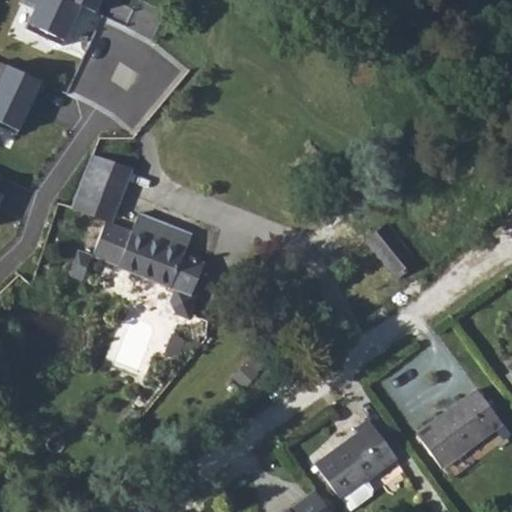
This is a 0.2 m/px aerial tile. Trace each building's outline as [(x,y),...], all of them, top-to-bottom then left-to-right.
[(80,6),(67,0),(39,0),(26,29),(61,45),(80,6)] [(69,0),(95,12),(100,0),(69,0)] [(44,83),(0,62),(0,127),(16,135),(28,110),(31,111),(44,83)] [(105,221),(126,167),(92,154),(71,208),(105,221)] [(192,234),(138,213),(131,232),(105,221),(92,255),(176,287),(170,301),(176,313),(188,318),(197,295),(192,293),(204,263),(183,255),(192,234)] [(374,234),(349,250),(379,290),(403,275),(374,234)] [(511,361),(484,382),(503,408),(511,401),(511,356),(510,358),(511,361)] [(453,400),(433,414),(458,449),(478,433),(453,400)] [(433,414),(395,443),(421,476),(458,449),(433,414)] [(330,448),(290,478),(314,511),(315,511),(322,507),(325,511),(339,511),(355,499),(347,490),(371,471),(343,433),(328,444),(330,448)]
